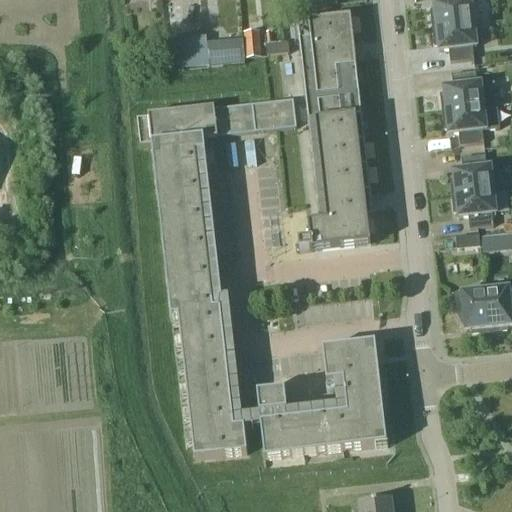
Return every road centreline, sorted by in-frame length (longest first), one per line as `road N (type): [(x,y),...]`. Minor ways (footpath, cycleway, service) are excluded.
road 1 (residential): [(425,327),(250,349),(242,287),(253,269),(242,177)]
road 2 (residential): [(425,327),(387,0)]
road 3 (residential): [(447,511),(430,430),(429,377)]
